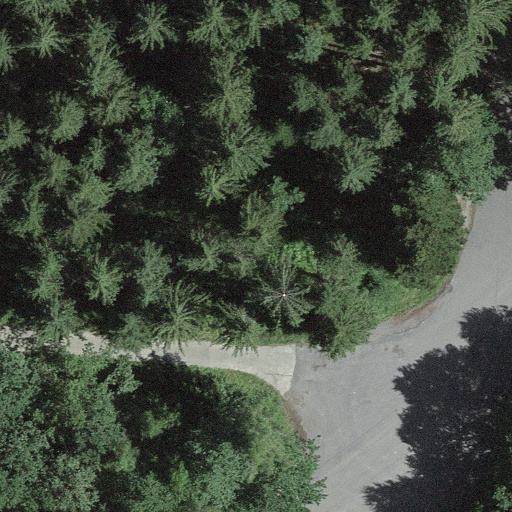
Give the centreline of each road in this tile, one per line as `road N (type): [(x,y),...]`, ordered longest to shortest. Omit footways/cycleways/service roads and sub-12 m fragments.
road 1 (track): [(389,434),(276,361),(0,338)]
road 2 (unclassified): [(290,511),(511,340)]
